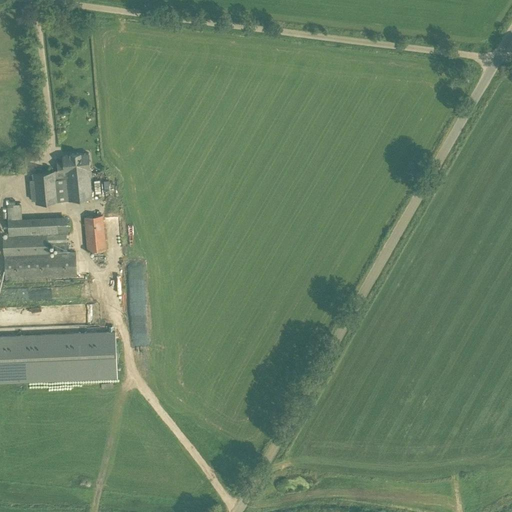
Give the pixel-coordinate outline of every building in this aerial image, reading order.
[(81,154),(81,152),(70,153),(70,154),(63,155),(63,160),(57,161),(57,170),(32,172),(33,179),(30,179),(32,200),(35,200),(35,203),(93,198),(91,176),(92,176),(92,167),(90,167),(89,153),(81,154)] [(22,218),(21,204),(8,204),(9,236),(3,236),(5,280),(77,276),(76,250),(67,251),(67,231),(60,231),(59,216),(22,218)] [(87,251),(107,249),(103,215),(84,216),(87,251)] [(83,285),(83,294),(93,294),(93,285),(83,285)] [(0,382),(117,378),(115,330),(0,335),(0,382)]
